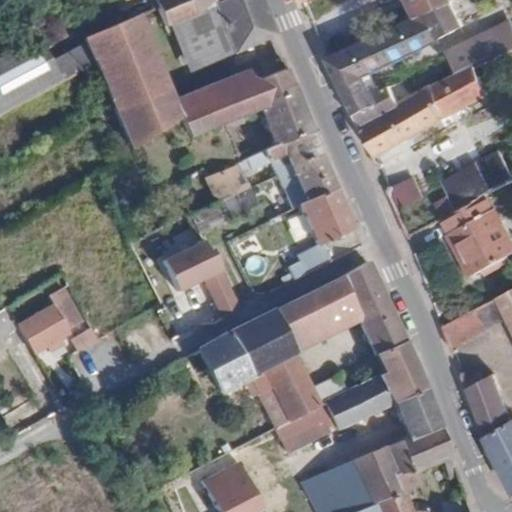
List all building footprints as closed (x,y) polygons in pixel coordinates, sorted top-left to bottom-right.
[(226,0),(153,0),(147,3),(151,11),(157,9),(165,26),(174,22),(214,5),(226,0)] [(273,35),(259,0),(226,0),(214,5),(234,52),(273,35)] [(452,2),(451,0),(407,0),(415,17),(416,19),(429,13),(452,2)] [(465,28),(452,2),(429,13),(440,34),(436,36),(439,40),(465,28)] [(214,5),(174,22),(194,70),(234,52),(214,5)] [(440,34),(429,13),(416,19),(415,17),(327,58),(346,100),(373,85),(368,75),(439,40),(436,36),(440,34)] [(93,65),(108,101),(130,150),(179,120),(181,119),(177,109),(138,17),(83,41),(85,45),(93,65)] [(482,33),(483,36),(493,58),(511,49),(511,19),(482,33)] [(473,68),(493,58),(483,36),(446,53),(450,60),(456,73),(458,75),(473,68)] [(0,117),(60,83),(50,66),(35,40),(0,59),(0,117)] [(61,84),(93,65),(85,45),(50,66),(60,83),(61,84)] [(359,126),(373,154),(487,96),(481,84),(473,68),(458,75),(456,73),(397,104),(359,126)] [(292,84),(286,69),(253,82),(259,98),(292,84)] [(252,80),(177,109),(181,119),(179,120),(189,139),(255,113),(259,111),(257,108),(263,106),(259,98),(253,82),(252,80)] [(282,145),(311,132),(296,93),(292,84),(259,98),(263,106),(257,108),(259,111),(274,146),(280,143),(282,145)] [(346,100),(359,126),(397,104),(389,90),(388,86),(375,89),(373,85),(346,100)] [(291,170),(321,157),(316,145),(311,132),(282,145),(280,143),(274,146),(234,164),(240,174),(269,162),(275,176),(277,175),(291,170)] [(483,196),(511,180),(511,155),(504,139),(435,175),(446,197),(454,211),(483,196)] [(334,187),(321,157),(291,170),(277,175),(281,184),(295,178),(304,200),(334,187)] [(240,174),(234,164),(207,175),(220,201),(247,188),(240,174)] [(292,208),(297,206),(297,204),(304,200),(295,178),(281,184),(292,208)] [(406,237),(442,218),(454,211),(446,197),(425,208),(410,178),(390,188),(392,192),(388,194),(406,237)] [(335,192),(334,187),(304,200),(297,204),(297,206),(314,245),(320,242),(329,262),(359,245),(347,219),(335,192)] [(255,205),(247,188),(220,201),(190,214),(199,232),(255,205)] [(454,211),(442,218),(471,273),(511,250),(511,248),(483,196),(454,211)] [(201,242),(163,262),(179,293),(179,294),(202,283),(221,322),(238,311),(208,249),(205,251),(201,242)] [(295,255),(298,261),(305,275),(329,262),(320,242),(314,245),(295,255)] [(292,282),(305,275),(298,261),(285,267),(292,282)] [(367,263),(337,278),(358,322),(374,356),(405,343),(383,296),(367,263)] [(282,305),(267,312),(290,355),(358,322),(337,278),(282,305)] [(53,306),(66,329),(82,320),(62,286),(47,295),(53,306)] [(511,287),(497,296),(511,325),(511,287)] [(45,345),(58,337),(68,332),(66,329),(53,306),(17,325),(32,352),(45,345)] [(487,326),(477,306),(442,326),(450,346),(487,326)] [(9,323),(0,309),(0,333),(5,331),(2,327),(9,323)] [(256,318),(225,335),(248,378),(261,371),(273,396),(286,422),(318,407),(310,392),(290,355),(267,312),(256,318)] [(77,350),(96,339),(91,328),(70,339),(77,350)] [(208,344),(198,350),(219,393),(248,378),(225,335),(208,344)] [(61,344),(58,337),(45,345),(48,351),(61,344)] [(382,372),(412,359),(405,343),(374,356),(382,372)] [(423,386),(412,359),(382,372),(375,375),(376,377),(391,405),(393,404),(423,386)] [(476,370),(462,377),(483,428),(486,439),(511,487),(511,421),(511,422),(494,374),(482,381),(476,370)] [(261,371),(248,378),(257,395),(261,393),(264,401),(273,396),(261,371)] [(310,392),(318,407),(323,403),(347,391),(339,376),(310,392)] [(376,377),(347,391),(323,403),(334,428),(335,430),(391,405),(376,377)] [(432,408),(423,386),(393,404),(399,422),(432,408)] [(318,407),(286,422),(274,428),(287,452),(334,428),(323,403),(318,407)] [(439,424),(432,408),(399,422),(406,438),(439,424)] [(441,430),(439,424),(406,438),(399,440),(411,471),(411,473),(416,471),(443,459),(451,456),(441,430)] [(281,442),(274,428),(269,431),(276,445),(281,442)] [(399,440),(349,462),(370,504),(402,492),(396,477),(411,471),(399,440)] [(459,478),(451,456),(443,459),(451,481),(456,479),(459,478)] [(349,462),(301,483),(315,511),(356,511),(371,506),(370,504),(349,462)] [(261,511),(263,511),(239,466),(202,486),(215,511),(261,511)] [(411,473),(411,471),(396,477),(402,492),(404,491),(404,493),(422,486),(416,471),(411,473)] [(411,511),(404,493),(404,491),(402,492),(370,504),(371,506),(373,511),(411,511)]
